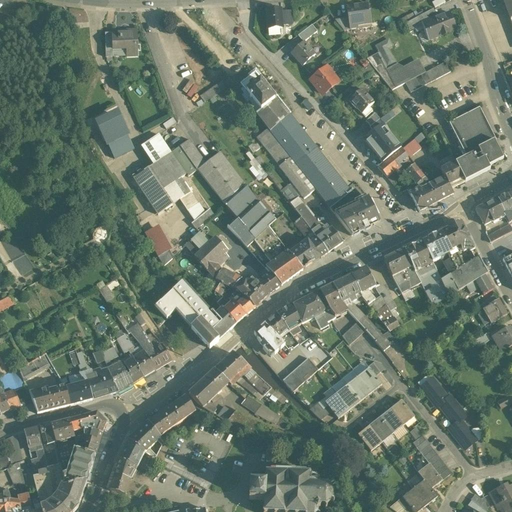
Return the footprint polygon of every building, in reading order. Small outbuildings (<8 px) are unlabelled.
[(443,0),(438,0),(432,3),(435,9),(445,3),(443,0)] [(511,0),(501,0),(511,27),(511,0)] [(368,4),(352,7),(352,6),(347,7),(348,19),(350,31),(358,29),(357,24),(371,22),(370,12),(369,12),(368,4)] [(280,10),(266,11),(269,36),(280,35),(279,29),(282,29),(281,13),(280,10)] [(433,10),(405,25),(409,34),(422,26),(426,24),(425,22),(432,19),(433,20),(437,18),(433,10)] [(291,12),(281,13),(282,26),(292,25),(291,12)] [(437,18),(433,20),(432,19),(425,22),(426,24),(422,26),(428,42),(430,41),(431,43),(434,43),(437,40),(437,37),(441,36),(456,30),(449,13),(437,18)] [(348,19),(335,21),(343,32),(350,31),(348,19)] [(137,30),(112,31),(112,42),(112,49),(126,48),(126,56),(138,56),(137,30)] [(306,30),(298,37),(302,41),(310,35),(306,30)] [(375,71),(380,78),(389,73),(386,68),(395,63),(387,49),(391,47),(388,40),(376,47),(379,53),(366,60),(369,64),(374,71),(375,71)] [(315,56),(303,43),(291,54),(302,67),(315,56)] [(364,68),(369,64),(366,60),(364,57),(359,62),(364,68)] [(391,91),(405,84),(415,79),(425,74),(418,60),(403,68),(395,63),(386,68),(389,73),(380,78),(391,91)] [(425,74),(415,79),(420,88),(451,72),(446,63),(425,74)] [(362,81),(374,71),(369,64),(364,68),(357,74),(362,81)] [(338,83),(326,68),(311,81),(322,95),(338,83)] [(268,85),(255,70),(248,75),(248,79),(240,85),(246,92),(260,82),(264,88),(268,85)] [(375,71),(370,75),(375,82),(380,78),(375,71)] [(225,79),(200,97),(205,103),(229,86),(225,79)] [(410,94),(420,88),(415,79),(405,84),(410,94)] [(264,88),(260,82),(246,92),(251,99),(250,99),(251,101),(252,100),(260,110),(261,111),(274,101),(269,95),(264,88)] [(374,103),(361,90),(348,102),(356,110),(357,110),(365,118),(372,112),(369,108),(374,103)] [(274,101),(261,111),(260,110),(255,114),(269,133),(289,115),(290,114),(273,92),(269,95),(274,101)] [(306,100),(300,106),(307,113),(313,107),(306,100)] [(94,120),(107,146),(130,135),(117,109),(94,120)] [(479,109),(449,124),(465,156),(453,162),(454,164),(465,184),(466,183),(464,180),(474,174),(475,174),(473,170),(479,167),(477,163),(483,161),(487,168),(488,168),(488,167),(502,160),(502,161),(503,160),(494,142),(496,142),(479,109)] [(374,114),(365,122),(370,127),(379,120),(374,114)] [(303,133),(289,115),(269,133),(270,133),(282,150),(302,175),(315,191),(338,220),(365,203),(355,190),(351,193),(305,135),(302,134),(303,133)] [(172,118),(163,124),(166,129),(176,123),(172,118)] [(370,127),(369,128),(374,133),(382,126),(382,127),(384,125),(380,120),(379,120),(370,127)] [(382,127),(382,126),(374,133),(364,141),(383,164),(401,150),(382,127)] [(270,133),(259,140),(268,152),(272,159),(279,167),(278,168),(291,184),(302,175),(282,150),(270,133)] [(159,135),(144,145),(156,163),(171,153),(159,135)] [(127,136),(109,145),(115,157),(133,148),(127,136)] [(189,140),(171,152),(188,177),(197,171),(206,164),(189,140)] [(383,164),(378,169),(387,179),(402,167),(410,161),(401,150),(383,164)] [(156,163),(133,178),(158,214),(180,200),(188,211),(198,204),(181,178),(186,175),(171,153),(156,163)] [(206,164),(197,171),(223,204),(229,199),(232,196),(244,185),(220,153),(206,164)] [(264,165),(259,157),(254,161),(260,168),(264,165)] [(425,179),(410,161),(402,167),(417,186),(425,179)] [(454,164),(440,171),(444,179),(451,191),(465,184),(454,164)] [(302,175),(291,184),(303,200),(315,191),(302,175)] [(425,179),(417,186),(421,191),(430,186),(425,179)] [(451,191),(444,179),(430,186),(439,203),(453,195),(451,191)] [(252,196),(244,185),(232,196),(229,199),(223,204),(238,220),(229,228),(240,240),(247,248),(268,228),(276,221),(252,196)] [(298,199),(288,186),(280,193),(290,205),(298,199)] [(417,186),(407,191),(410,196),(421,191),(417,186)] [(439,203),(430,186),(421,191),(410,196),(418,213),(439,203)] [(511,205),(506,195),(497,200),(505,215),(504,216),(508,224),(511,222),(511,215),(511,212),(511,211),(511,205)] [(497,200),(476,211),(484,227),(492,223),(493,223),(493,224),(498,222),(497,220),(504,216),(505,215),(497,200)] [(365,203),(338,220),(345,229),(349,227),(352,233),(363,227),(365,230),(365,231),(371,228),(372,229),(377,227),(376,225),(379,224),(373,214),(374,213),(368,201),(365,203)] [(318,227),(302,206),(295,212),(300,219),(312,232),(318,227)] [(209,210),(191,224),(196,230),(213,216),(209,210)] [(312,232),(300,219),(295,223),(306,237),(312,232)] [(460,224),(441,233),(450,251),(446,253),(447,254),(451,261),(452,264),(460,259),(456,252),(460,249),(459,246),(460,245),(462,249),(471,244),(460,224)] [(228,227),(211,243),(224,255),(232,247),(247,266),(256,259),(247,248),(240,240),(229,228),(228,227)] [(511,231),(509,227),(487,238),(491,245),(511,233),(511,231)] [(157,228),(146,234),(159,257),(168,251),(169,250),(157,228)] [(288,253),(268,228),(254,241),(272,265),(288,253)] [(331,229),(323,235),(320,232),(314,236),(317,239),(328,254),(342,243),(331,229)] [(312,232),(306,237),(311,243),(317,239),(314,236),(312,232)] [(450,251),(441,233),(422,243),(432,264),(440,260),(439,257),(447,254),(446,253),(450,251)] [(328,254),(317,239),(311,243),(309,244),(320,259),(328,254)] [(200,252),(191,241),(185,246),(195,257),(200,252)] [(307,241),(289,254),(302,271),(320,259),(309,244),(307,241)] [(224,255),(211,243),(209,244),(221,258),(224,255)] [(432,264),(422,243),(404,252),(412,268),(412,269),(418,281),(429,275),(437,290),(444,286),(432,264)] [(200,252),(195,257),(215,280),(216,281),(220,283),(227,286),(232,288),(241,280),(221,272),(214,264),(221,258),(209,244),(200,252)] [(159,257),(158,257),(164,265),(172,258),(168,251),(159,257)] [(404,252),(384,261),(392,278),(412,269),(412,268),(404,252)] [(289,254),(288,253),(272,265),(266,269),(281,286),(302,271),(289,254)] [(14,261),(23,276),(35,269),(26,254),(14,261)] [(511,256),(502,262),(511,278),(511,256)] [(266,269),(257,258),(256,259),(247,266),(249,268),(264,280),(258,286),(267,297),(281,286),(266,269)] [(451,275),(450,276),(458,292),(484,277),(488,275),(479,258),(464,267),(456,272),(451,275)] [(460,259),(452,264),(456,272),(464,267),(463,265),(464,264),(461,259),(460,259)] [(452,264),(451,261),(445,264),(451,275),(456,272),(452,264)] [(412,269),(392,278),(401,295),(420,285),(418,281),(412,269)] [(366,270),(351,277),(360,295),(362,299),(368,306),(374,301),(368,295),(367,292),(375,288),(366,270)] [(458,292),(450,276),(441,281),(444,286),(449,298),(458,292)] [(351,277),(332,287),(341,305),(344,309),(351,306),(349,303),(352,302),(353,303),(356,301),(354,298),(360,295),(351,277)] [(492,290),(484,277),(459,292),(467,306),(472,303),(467,292),(473,289),(474,291),(479,288),(483,296),(492,290)] [(258,286),(255,283),(250,288),(242,279),(241,280),(232,288),(236,290),(238,292),(255,308),(267,297),(258,286)] [(116,281),(98,292),(106,304),(114,298),(110,291),(114,288),(116,290),(120,288),(116,281)] [(218,287),(215,292),(221,296),(227,286),(220,283),(218,287)] [(222,310),(212,319),(207,314),(208,313),(181,284),(177,288),(160,303),(171,315),(176,311),(191,328),(209,349),(219,341),(236,325),(222,310)] [(386,307),(390,312),(396,308),(382,285),(375,288),(380,297),(386,307)] [(449,298),(444,286),(437,290),(427,296),(433,307),(449,298)] [(332,287),(319,293),(329,312),(335,318),(335,319),(347,312),(344,309),(341,305),(332,287)] [(368,295),(374,301),(380,297),(375,288),(367,292),(368,295)] [(255,308),(238,292),(233,298),(235,300),(232,303),(245,317),(255,309),(255,308)] [(319,292),(290,306),(301,325),(314,318),(320,330),(328,326),(327,323),(332,321),(331,321),(335,318),(329,312),(319,293),(319,292)] [(489,306),(498,300),(494,295),(480,306),(483,311),(490,307),(489,306)] [(160,303),(154,297),(150,301),(156,307),(160,303)] [(9,298),(0,302),(0,312),(13,305),(9,298)] [(245,317),(232,303),(228,307),(222,300),(217,305),(222,310),(236,325),(245,317)] [(498,300),(489,306),(490,307),(483,311),(484,312),(490,323),(491,325),(506,315),(498,300)] [(381,311),(374,301),(368,306),(376,315),(378,314),(381,312),(381,311)] [(171,315),(160,303),(156,307),(155,308),(166,320),(171,315)] [(290,306),(277,315),(276,315),(287,330),(287,331),(289,333),(289,332),(293,337),(301,332),(298,327),(301,325),(290,306)] [(380,337),(352,306),(351,307),(351,306),(344,309),(347,312),(357,323),(365,332),(375,342),(383,353),(389,347),(386,343),(380,337)] [(390,312),(386,307),(381,311),(381,312),(378,314),(386,324),(394,319),(390,312)] [(490,323),(484,312),(478,316),(484,326),(490,323)] [(386,324),(378,314),(376,315),(383,325),(386,324)] [(276,315),(265,324),(277,338),(287,331),(287,330),(276,315)] [(138,317),(122,328),(127,335),(130,334),(131,335),(141,328),(145,325),(138,317)] [(386,324),(383,325),(389,332),(390,333),(392,331),(399,327),(394,319),(386,324)] [(365,332),(357,323),(353,327),(361,336),(365,332)] [(265,324),(253,335),(263,348),(262,349),(267,355),(271,351),(274,355),(285,346),(277,338),(265,324)] [(361,336),(353,327),(349,331),(357,339),(361,336)] [(153,349),(141,328),(131,335),(139,345),(149,362),(155,372),(171,362),(160,345),(153,349)] [(511,332),(509,328),(500,334),(493,339),(501,353),(509,348),(509,349),(511,346),(511,332)] [(357,339),(349,331),(345,334),(353,343),(357,339)] [(389,332),(380,337),(386,343),(397,336),(392,331),(390,333),(389,332)] [(353,343),(345,334),(342,337),(349,347),(353,343)] [(490,341),(486,334),(474,342),(478,348),(490,341)] [(133,348),(125,337),(125,336),(117,340),(120,346),(122,345),(126,353),(128,351),(133,348)] [(113,348),(106,352),(101,355),(103,361),(104,363),(117,357),(113,348)] [(149,362),(143,365),(133,348),(128,351),(131,357),(143,378),(155,372),(149,362)] [(79,374),(81,374),(80,371),(77,366),(79,365),(78,361),(76,355),(74,350),(70,351),(73,358),(67,361),(69,368),(67,369),(71,378),(79,374)] [(96,364),(103,361),(101,355),(100,352),(92,355),(96,364)] [(87,373),(92,372),(86,365),(81,353),(76,355),(78,361),(79,365),(77,366),(80,371),(81,374),(81,373),(79,366),(84,364),(87,373)] [(272,388),(233,354),(214,371),(228,384),(231,386),(237,381),(235,379),(239,374),(263,396),(267,393),(272,388)] [(46,355),(18,370),(23,381),(24,382),(51,366),(51,365),(46,355)] [(143,378),(131,357),(129,358),(131,361),(124,365),(129,375),(127,376),(132,385),(143,378)] [(9,374),(0,359),(0,372),(2,377),(9,374)] [(282,381),(293,393),(318,371),(307,359),(282,381)] [(109,395),(103,379),(104,379),(102,375),(99,370),(92,372),(87,373),(84,364),(79,366),(81,373),(81,374),(79,374),(85,384),(87,383),(91,399),(109,395)] [(107,369),(106,370),(107,373),(118,392),(132,385),(127,376),(120,364),(107,369)] [(380,374),(372,364),(368,368),(369,369),(375,377),(380,374)] [(369,369),(358,378),(370,394),(382,386),(375,377),(369,369)] [(23,381),(18,370),(9,374),(2,377),(0,377),(0,385),(0,386),(2,390),(16,384),(23,381)] [(214,371),(189,394),(202,408),(207,404),(228,384),(214,371)] [(118,392),(107,373),(105,374),(102,375),(104,379),(103,379),(109,395),(118,392)] [(71,388),(65,389),(70,405),(91,399),(87,383),(85,384),(79,374),(71,378),(68,380),(71,388)] [(418,384),(421,389),(433,380),(429,375),(418,384)] [(358,378),(347,386),(360,403),(370,394),(358,378)] [(439,406),(448,400),(433,380),(421,389),(436,409),(439,406)] [(0,386),(0,413),(0,414),(9,411),(4,395),(2,390),(0,386)] [(360,403),(347,386),(336,395),(349,411),(360,403)] [(64,387),(47,391),(53,410),(70,405),(65,389),(64,387)] [(53,410),(47,391),(47,388),(29,393),(32,398),(37,414),(53,410)] [(276,392),(272,388),(267,393),(282,405),(287,399),(277,390),(276,392)] [(14,391),(9,393),(14,409),(21,407),(14,391)] [(9,393),(4,395),(9,411),(14,409),(9,393)] [(349,411),(336,395),(325,403),(327,406),(332,412),(338,420),(349,411)] [(262,405),(248,396),(241,404),(262,417),(275,424),(280,417),(271,412),(262,406),(262,405)] [(185,397),(148,422),(159,436),(195,412),(185,397)] [(451,397),(439,406),(455,427),(461,422),(467,418),(451,397)] [(507,398),(497,403),(501,410),(510,404),(507,398)] [(401,401),(390,410),(403,427),(414,418),(401,401)] [(216,410),(207,404),(202,408),(213,415),(216,410)] [(323,419),(332,412),(327,406),(322,409),(318,404),(310,409),(312,412),(315,410),(323,419)] [(403,427),(390,410),(379,419),(392,435),(403,427)] [(248,421),(236,411),(225,423),(233,428),(241,431),(243,429),(248,422),(248,421)] [(101,420),(106,423),(97,413),(70,420),(73,432),(84,429),(88,420),(92,419),(93,418),(95,417),(101,420)] [(101,420),(95,417),(93,418),(92,419),(88,420),(84,429),(88,430),(88,429),(94,431),(102,434),(106,423),(101,420)] [(392,435),(379,419),(369,427),(381,443),(392,435)] [(70,420),(51,425),(55,442),(56,443),(74,437),(73,432),(70,420)] [(294,438),(249,420),(248,421),(248,422),(243,429),(289,449),(294,438)] [(51,425),(50,422),(39,425),(41,434),(45,432),(48,444),(55,442),(51,425)] [(148,422),(128,440),(144,452),(161,438),(159,436),(148,422)] [(461,422),(450,430),(465,450),(476,442),(469,433),(461,422)] [(317,426),(306,439),(315,447),(326,434),(317,426)] [(381,443),(369,427),(358,436),(370,452),(381,443)] [(37,428),(25,432),(29,448),(37,446),(42,445),(37,428)] [(473,430),(469,433),(476,442),(482,441),(480,430),(473,430)] [(102,434),(94,431),(91,440),(84,438),(85,453),(95,456),(102,434)] [(422,436),(412,444),(416,448),(426,441),(422,436)] [(17,443),(14,437),(5,441),(12,466),(22,461),(20,456),(21,455),(18,449),(19,449),(16,443),(17,443)] [(144,452),(128,440),(119,459),(136,468),(144,472),(150,459),(143,455),(145,452),(144,452)] [(426,441),(416,448),(420,453),(429,446),(426,441)] [(48,468),(42,445),(37,446),(38,449),(37,449),(37,450),(36,450),(37,451),(41,469),(47,468),(48,468)] [(429,446),(420,453),(423,458),(433,451),(429,446)] [(76,450),(71,466),(90,472),(95,456),(85,453),(76,450)] [(35,471),(41,469),(37,451),(35,452),(36,458),(32,459),(35,471)] [(433,451),(423,458),(427,463),(437,455),(433,451)] [(440,460),(437,455),(427,463),(429,465),(431,467),(440,460)] [(0,466),(9,466),(9,457),(0,456),(0,466)] [(136,468),(119,459),(114,475),(131,480),(136,468)] [(440,460),(431,467),(435,472),(444,465),(440,460)] [(24,461),(22,461),(12,466),(12,468),(7,469),(14,485),(17,483),(25,479),(22,473),(25,467),(24,461)] [(83,483),(65,487),(64,478),(60,462),(59,462),(60,465),(48,468),(47,468),(48,473),(33,477),(39,500),(41,511),(73,511),(78,507),(77,507),(86,484),(83,483)] [(431,467),(429,465),(418,474),(424,481),(431,490),(442,482),(438,477),(435,472),(431,467)] [(444,465),(435,472),(438,477),(448,469),(444,465)] [(90,472),(71,466),(68,477),(64,478),(65,487),(83,483),(86,484),(90,472)] [(448,469),(438,477),(442,482),(451,474),(448,469)] [(263,501),(262,505),(264,505),(263,511),(317,511),(317,510),(320,509),(319,507),(323,507),(324,510),(326,510),(325,507),(330,503),(333,504),(334,502),(333,502),(334,493),(333,491),(330,492),(326,487),(327,485),(326,484),(325,486),(319,486),(319,483),(318,483),(318,477),(310,476),(309,475),(307,476),(299,476),(299,472),(296,472),(296,475),(288,475),(288,472),(286,472),(286,475),(278,475),(278,471),(276,471),(276,475),(268,474),(268,471),(266,471),(265,483),(264,483),(264,485),(249,484),(249,501),(263,501)] [(131,480),(114,475),(109,491),(126,496),(131,480)] [(25,479),(17,483),(20,490),(32,486),(30,477),(25,479)] [(414,477),(409,481),(413,487),(418,483),(414,477)] [(431,490),(424,481),(413,490),(426,506),(437,498),(431,490)] [(498,491),(489,495),(495,507),(504,502),(509,511),(511,511),(511,485),(507,488),(506,485),(497,490),(498,491)] [(0,501),(9,501),(7,489),(0,493),(0,501)] [(413,490),(402,498),(410,508),(412,511),(418,511),(426,506),(413,490)] [(18,496),(19,503),(29,501),(28,494),(18,496)] [(471,501),(480,508),(484,503),(480,500),(475,495),(470,501),(471,501)] [(405,511),(410,508),(402,498),(397,502),(405,511)] [(484,503),(480,508),(485,511),(488,511),(490,509),(484,498),(480,500),(484,503)] [(41,511),(39,500),(33,501),(35,511),(41,511)] [(20,511),(19,503),(9,501),(0,501),(0,511),(17,511),(18,511),(20,511)] [(29,501),(19,503),(20,511),(31,511),(30,505),(31,505),(31,502),(30,502),(29,501)] [(485,511),(480,508),(471,501),(466,508),(467,509),(468,508),(472,511),(485,511)]
